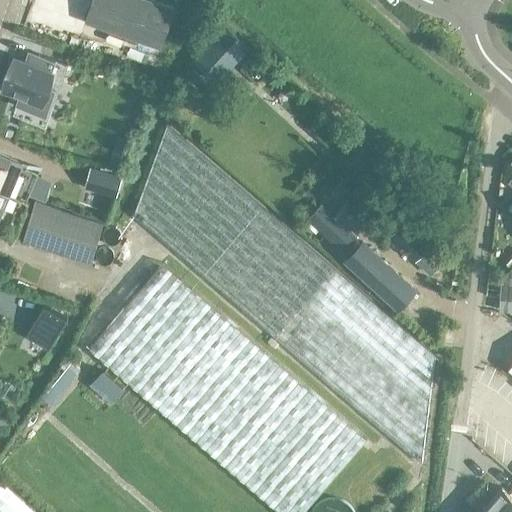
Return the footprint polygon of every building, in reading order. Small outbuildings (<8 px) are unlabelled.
[(153,0),(92,0),(85,20),(162,47),(176,8),(153,0)] [(225,24),(193,58),(219,83),(251,49),(225,24)] [(46,129),(68,63),(38,53),(37,55),(30,53),(27,61),(14,57),(4,89),(19,94),(11,117),(46,129)] [(423,462),(436,355),(167,123),(134,214),(423,462)] [(370,184),(385,167),(371,154),(356,171),(370,184)] [(0,164),(0,183),(2,179),(12,184),(18,171),(0,164)] [(116,195),(122,175),(91,167),(86,186),(116,195)] [(348,198),(335,213),(323,202),(307,219),(346,255),(362,238),(350,227),(363,211),(348,198)] [(92,262),(104,222),(35,201),(23,241),(92,262)] [(388,234),(415,258),(430,272),(446,254),(431,240),(405,216),(388,234)] [(399,307),(416,289),(362,241),(346,258),(399,307)] [(511,243),(503,243),(502,253),(511,253),(511,243)] [(304,511),(368,438),(163,262),(90,347),(282,511),(304,511)] [(511,262),(506,262),(500,309),(511,310),(511,262)] [(49,347),(66,317),(45,305),(28,335),(49,347)] [(69,360),(44,394),(53,401),(78,367),(69,360)] [(93,382),(115,400),(125,388),(103,371),(93,382)] [(0,443),(0,431),(10,419),(0,411),(0,443),(0,444),(0,443)] [(0,506),(6,511),(37,511),(0,478),(0,506)] [(511,511),(511,494),(502,485),(477,511),(511,511)] [(364,511),(363,507),(359,499),(352,494),(345,491),(341,491),(335,491),(331,492),(327,494),(322,498),(319,501),(316,507),(315,510),(314,511),(364,511)]
